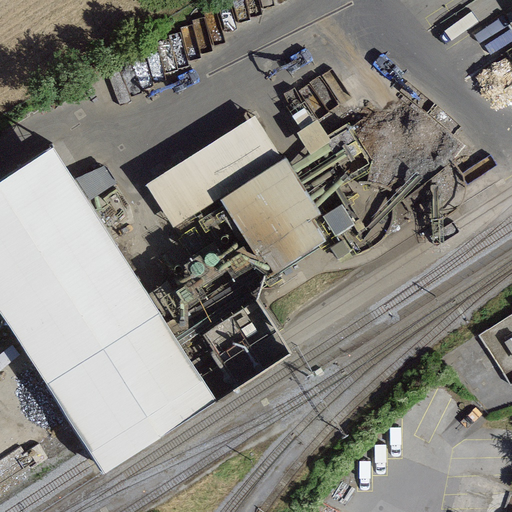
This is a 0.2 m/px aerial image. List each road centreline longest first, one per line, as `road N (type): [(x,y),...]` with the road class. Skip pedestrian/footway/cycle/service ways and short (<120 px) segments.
road 1 (unknown): [(337,0),(129,132),(124,169),(158,243)]
road 2 (unknown): [(374,0),(432,86),(511,142)]
